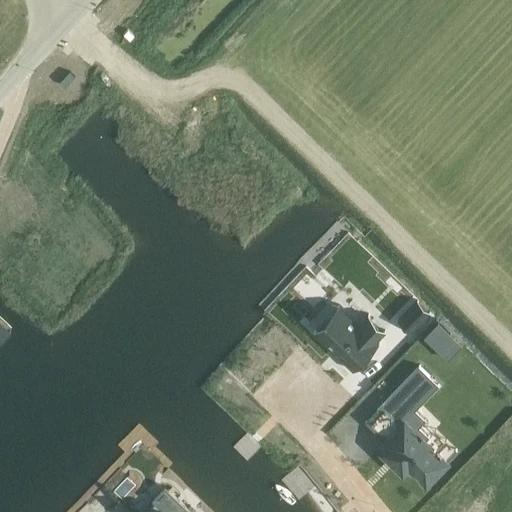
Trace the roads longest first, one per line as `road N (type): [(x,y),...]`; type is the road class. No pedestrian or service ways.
road 1 (track): [(278,404),(252,385),(350,287),(70,22)]
road 2 (residential): [(373,511),(278,404)]
road 3 (unclassified): [(0,96),(91,0)]
